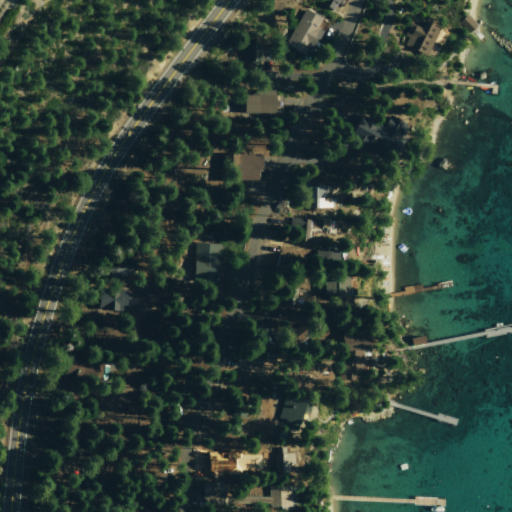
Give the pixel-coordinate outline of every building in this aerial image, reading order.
[(323,19),(302,9),(280,49),(288,53),(290,50),(303,57),(323,19)] [(466,32),(474,25),(465,15),(457,22),(466,32)] [(418,27),(409,23),(400,44),(424,55),(437,28),(421,21),(418,27)] [(256,62),(257,43),(244,42),(243,61),(256,62)] [(271,90),(251,90),(251,94),(240,94),(240,113),(271,113),(271,90)] [(356,115),(347,135),(386,152),(400,121),(385,115),(380,126),(356,115)] [(256,154),(220,153),(219,179),(251,179),(251,170),(256,170),(256,154)] [(303,208),(330,207),(329,198),(320,198),(320,185),(294,185),(294,194),(302,194),(303,208)] [(311,218),(288,219),(288,228),(296,227),(296,239),(311,239),(311,218)] [(215,264),(217,264),(218,244),(191,243),(190,280),(214,281),(215,264)] [(126,258),(100,263),(102,279),(128,274),(126,258)] [(344,299),(343,276),(320,278),(321,300),(344,299)] [(303,293),(282,285),(279,295),(269,291),(262,311),(292,322),(303,293)] [(120,310),(120,289),(93,289),(94,310),(120,310)] [(360,334),(337,335),(338,380),(361,379),(360,334)] [(256,350),(232,351),(233,367),(257,366),(256,350)] [(298,411),(302,412),(305,402),(281,397),(276,420),(295,424),(298,411)] [(272,473),(287,473),(287,448),(272,448),(272,473)] [(198,483),(197,502),(207,503),(207,507),(223,507),(224,483),(198,483)] [(292,511),(293,486),(276,486),(275,502),(263,502),(263,507),(274,507),(274,511),(292,511)]
